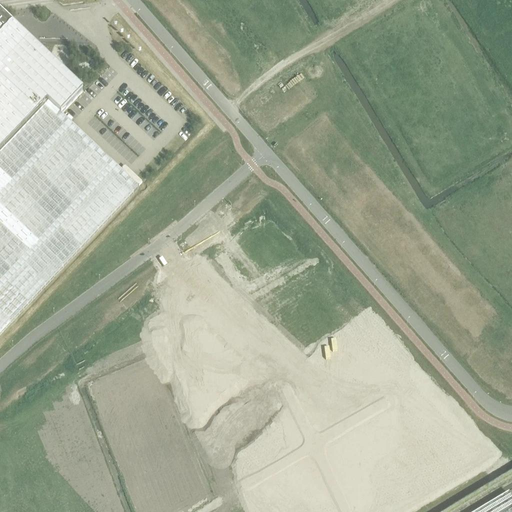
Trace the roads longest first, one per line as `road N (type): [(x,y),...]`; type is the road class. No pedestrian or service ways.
road 1 (unclassified): [(266,153),(482,398),(511,412)]
road 2 (unclassified): [(132,0),(266,153)]
road 3 (unclassified): [(0,365),(155,246)]
road 4 (unclassified): [(155,246),(266,153)]
road 5 (unclassified): [(136,380),(227,472)]
road 6 (unclassified): [(216,304),(304,393)]
